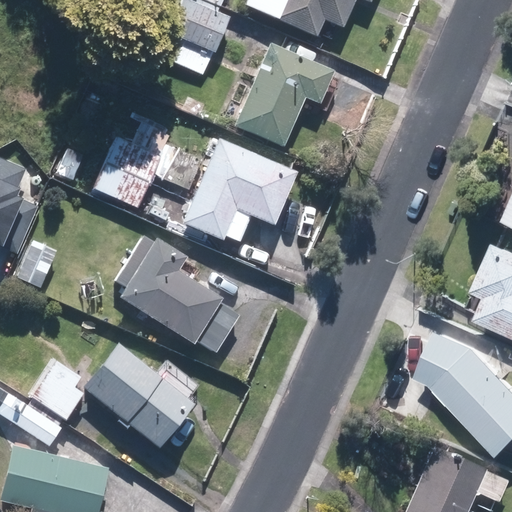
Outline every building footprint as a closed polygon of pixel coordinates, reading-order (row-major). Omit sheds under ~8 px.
[(221,23),(169,0),(136,0),(128,17),(164,33),(154,54),(198,73),(221,23)] [(363,0),(279,0),(271,21),(311,38),(318,21),(336,29),(348,0),(356,0),(363,3),(363,0)] [(326,74),(263,46),(228,125),(276,147),(298,98),(312,105),(326,74)] [(109,139),(87,189),(130,208),(145,175),(183,192),(197,161),(160,145),(164,136),(138,125),(128,147),(109,139)] [(290,175),(213,141),(176,223),(216,241),(218,236),(232,242),(244,216),(267,226),(290,175)] [(80,158),(64,150),(53,174),(70,182),(80,158)] [(0,243),(18,251),(38,206),(24,200),(24,199),(18,196),(21,188),(18,186),(25,169),(0,157),(0,243)] [(511,199),(503,220),(511,224),(511,199)] [(110,281),(120,287),(113,299),(187,345),(190,341),(241,373),(266,334),(215,303),(216,301),(172,274),(182,259),(152,240),(149,244),(138,237),(110,281)] [(50,252),(29,243),(14,278),(35,287),(50,252)] [(511,250),(493,243),(471,292),(484,298),(474,320),(511,335),(511,250)] [(511,387),(472,347),(435,332),(415,378),(433,387),(498,454),(511,439),(511,387)] [(187,405),(112,345),(77,387),(152,448),(187,405)] [(76,378),(47,359),(23,397),(61,421),(78,394),(69,389),(76,378)] [(23,406),(10,424),(43,447),(56,429),(23,406)] [(0,472),(0,503),(36,511),(90,511),(101,470),(6,447),(0,472)] [(489,511),(503,481),(427,448),(399,511),(489,511)]
